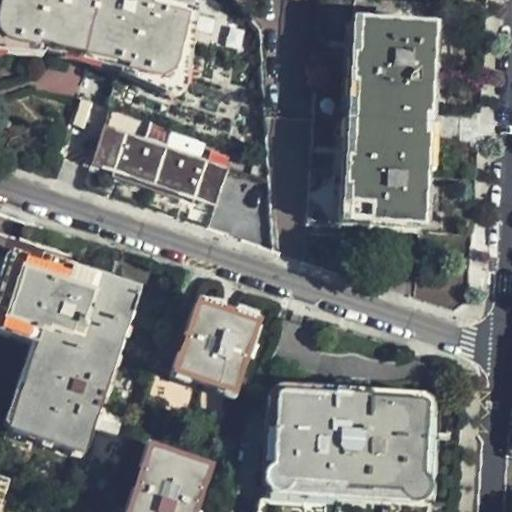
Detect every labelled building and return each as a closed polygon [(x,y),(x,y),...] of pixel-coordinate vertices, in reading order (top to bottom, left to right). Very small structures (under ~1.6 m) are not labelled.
[(226,238),(272,255),(272,233),(270,186),(268,145),(267,115),(265,85),(262,31),(256,22),(254,19),(237,0),(159,0),(158,4),(144,1),(143,4),(131,1),(130,0),(0,0),(0,41),(31,50),(33,46),(115,68),(97,140),(83,190),(112,201),(226,238)] [(237,0),(254,19),(260,13),(255,7),(257,4),(254,0),(237,0)] [(358,25),(358,0),(324,0),(323,19),(317,92),(306,227),(420,233),(421,203),(425,147),(431,29),(358,25)] [(149,264),(27,222),(22,241),(112,272),(107,286),(15,256),(0,305),(0,334),(40,350),(24,400),(14,432),(47,445),(84,456),(106,393),(120,354),(131,319),(149,264)] [(172,375),(156,370),(141,417),(214,442),(238,375),(253,329),(195,310),(183,346),(172,375)] [(435,450),(438,418),(437,408),(401,405),(347,401),(274,396),(272,437),(269,489),(301,491),(356,496),(396,498),(432,502),(433,479),(435,450)] [(191,511),(205,471),(150,452),(131,506),(114,501),(110,511),(191,511)]
